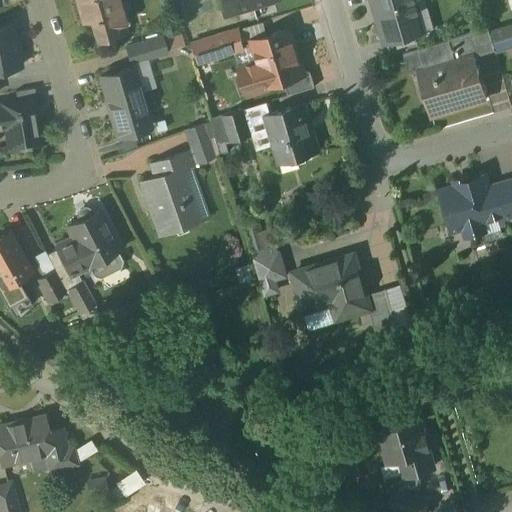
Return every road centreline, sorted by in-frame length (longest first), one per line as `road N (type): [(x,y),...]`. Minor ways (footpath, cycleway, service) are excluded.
road 1 (residential): [(0,379),(63,380),(188,471),(277,511)]
road 2 (residential): [(511,125),(392,151),(365,118),(329,0)]
road 3 (residential): [(39,0),(80,145),(78,163),(69,178),(0,202)]
